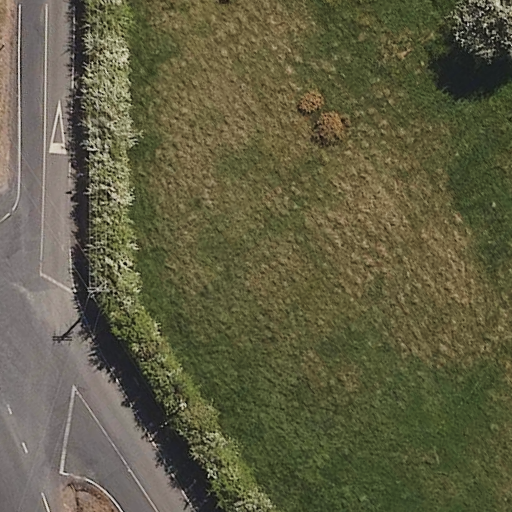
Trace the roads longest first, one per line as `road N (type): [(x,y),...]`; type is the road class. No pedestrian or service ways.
road 1 (tertiary): [(45,0),(42,227),(31,273),(0,322)]
road 2 (secondary): [(0,373),(29,373),(74,390),(154,511)]
